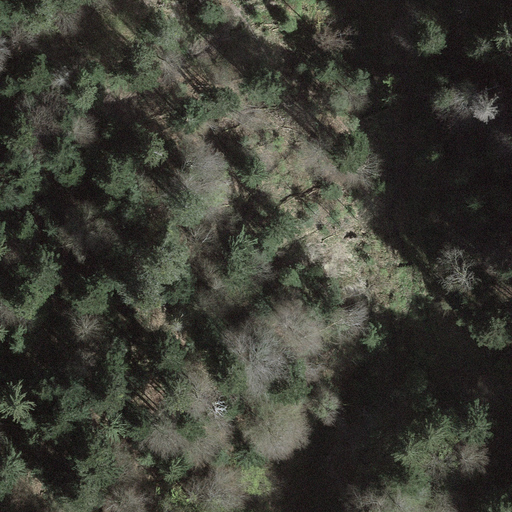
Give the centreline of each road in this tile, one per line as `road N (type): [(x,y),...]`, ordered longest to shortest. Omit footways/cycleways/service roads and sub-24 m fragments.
road 1 (track): [(0,427),(54,311),(68,231),(59,179),(0,91)]
road 2 (track): [(403,153),(401,0)]
